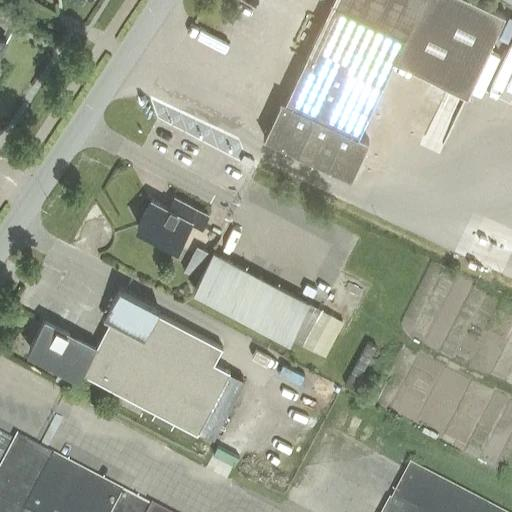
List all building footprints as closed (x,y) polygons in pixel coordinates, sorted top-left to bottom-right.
[(351,178),(369,141),(358,136),(394,60),(467,94),(504,14),(474,0),(332,0),(284,101),(281,100),(263,137),(351,178)] [(137,226),(177,247),(192,221),(202,226),(208,215),(185,203),(179,214),(151,199),(137,226)] [(194,288),(302,345),(321,310),(213,252),(194,288)] [(102,352),(95,349),(82,374),(197,434),(230,372),(214,364),(222,349),(222,348),(158,314),(159,312),(118,291),(104,317),(117,324),(102,352)] [(82,375),(82,374),(95,349),(43,321),(29,348),(44,356),(42,359),(58,367),(60,364),(82,375)] [(142,511),(52,464),(54,461),(17,442),(15,446),(0,437),(0,511),(489,511),(410,470),(387,511),(142,511)] [(345,496),(352,499),(367,464),(360,461),(345,496)]
